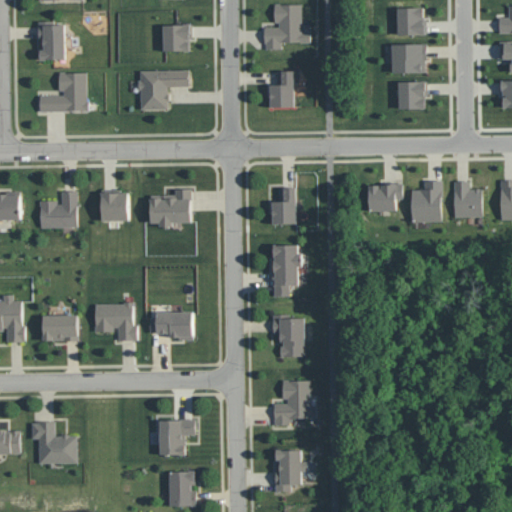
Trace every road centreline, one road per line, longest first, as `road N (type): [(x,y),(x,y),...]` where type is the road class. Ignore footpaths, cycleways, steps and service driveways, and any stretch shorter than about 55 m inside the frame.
road 1 (residential): [(235,380),(228,46)]
road 2 (residential): [(315,150),(0,153)]
road 3 (residential): [(0,381),(235,380)]
road 4 (residential): [(315,150),(511,142)]
road 5 (residential): [(469,0),(471,143)]
road 6 (residential): [(237,511),(235,380)]
